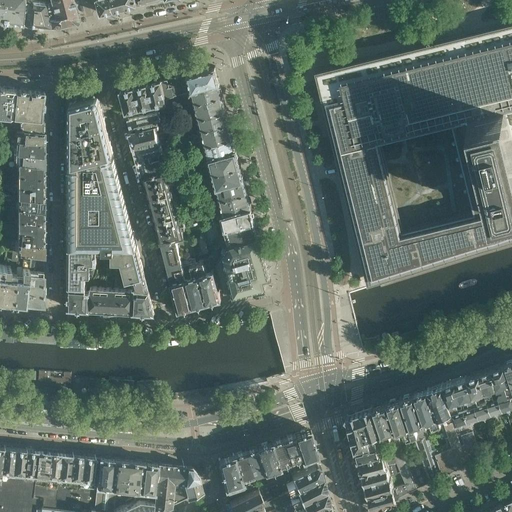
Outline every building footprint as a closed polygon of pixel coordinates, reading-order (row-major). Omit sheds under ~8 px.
[(26,0),(0,0),(0,18),(1,19),(8,20),(8,19),(9,20),(23,21),(24,21),(26,0)] [(26,0),(24,21),(50,24),(48,16),(47,10),(45,3),(44,0),(26,0)] [(75,9),(74,2),(73,0),(51,0),(51,1),(45,3),(47,10),(53,8),(54,12),(55,14),(75,9)] [(113,10),(111,0),(97,0),(101,13),(113,10)] [(125,7),(123,0),(111,0),(113,10),(125,7)] [(78,17),(78,16),(76,9),(75,9),(55,14),(54,12),(52,13),(52,15),(48,16),(50,24),(56,24),(69,21),(76,19),(77,19),(77,18),(78,17)] [(315,69),(332,141),(337,161),(349,210),(368,283),(374,281),(511,238),(511,20),(439,38),(315,69)] [(191,90),(219,82),(220,82),(218,76),(216,67),(215,66),(214,66),(207,68),(205,68),(205,69),(198,70),(196,71),(189,73),(189,72),(187,73),(186,73),(179,75),(178,75),(170,77),(169,77),(168,78),(163,79),(121,89),(126,111),(132,130),(160,123),(172,119),(166,96),(171,95),(182,92),(191,90)] [(222,93),(219,82),(191,90),(194,101),(222,93)] [(0,118),(11,120),(13,99),(14,87),(0,85),(0,118)] [(41,116),(42,106),(43,106),(44,101),(43,100),(44,90),(14,87),(13,99),(11,120),(11,126),(23,127),(44,129),(44,116),(41,116)] [(185,103),(182,92),(171,95),(174,106),(185,103)] [(222,93),(194,101),(198,117),(226,109),(222,93)] [(113,152),(100,100),(94,96),(70,102),(70,164),(71,163),(113,152)] [(229,121),(226,109),(198,117),(201,128),(229,121)] [(234,136),(229,120),(229,121),(201,128),(196,129),(198,135),(203,134),(205,144),(233,137),(234,136)] [(160,125),(160,123),(132,130),(136,145),(138,155),(140,163),(143,173),(165,167),(169,166),(166,155),(164,155),(160,139),(159,139),(156,126),(160,125)] [(44,140),(44,129),(23,127),(23,132),(16,131),(15,137),(18,137),(44,140)] [(44,152),(44,140),(18,137),(17,150),(18,150),(44,152)] [(236,148),(233,137),(205,144),(208,155),(236,148)] [(240,164),(238,155),(239,154),(238,153),(237,149),(237,148),(236,148),(208,155),(212,171),(240,164)] [(44,163),(44,152),(18,150),(18,161),(43,163),(44,163)] [(133,229),(122,186),(121,186),(121,184),(116,184),(116,171),(117,171),(117,169),(117,168),(116,162),(114,162),(110,162),(110,156),(113,156),(113,152),(71,163),(71,171),(70,171),(69,245),(71,245),(104,245),(104,248),(115,248),(115,245),(135,245),(136,245),(136,244),(135,244),(131,245),(131,231),(133,231),(133,229)] [(43,175),(43,163),(18,161),(18,172),(43,175)] [(245,178),(243,173),(244,173),(243,172),(240,164),(212,171),(216,186),(238,181),(244,179),(245,179),(245,178)] [(171,189),(165,167),(143,173),(149,195),(171,189)] [(44,175),(43,175),(18,172),(18,184),(43,186),(44,186),(44,175)] [(247,189),(244,179),(238,181),(216,186),(219,198),(247,190),(247,189)] [(43,197),(43,186),(18,184),(18,194),(43,197)] [(177,212),(171,189),(149,195),(155,218),(177,212)] [(248,190),(247,190),(219,198),(220,201),(210,203),(212,210),(222,208),(223,214),(251,206),(252,206),(248,190)] [(44,197),(43,197),(18,194),(18,217),(43,220),(43,209),(44,197)] [(254,217),(251,206),(223,214),(226,225),(254,217)] [(183,235),(177,212),(155,218),(161,241),(183,235)] [(43,231),(43,220),(18,217),(18,228),(43,231)] [(259,233),(255,217),(254,217),(226,225),(231,241),(259,233)] [(43,242),(43,231),(18,228),(18,240),(43,242)] [(270,275),(266,260),(262,245),(262,244),(261,244),(259,234),(259,233),(231,241),(217,263),(224,291),(225,292),(226,292),(225,292),(226,292),(233,290),(234,293),(234,294),(235,294),(235,293),(239,292),(239,293),(240,292),(260,287),(261,287),(265,286),(266,285),(266,284),(264,279),(264,277),(269,276),(270,276),(270,275)] [(192,305),(182,266),(176,238),(161,242),(171,280),(173,289),(176,300),(178,309),(180,309),(192,305)] [(43,242),(18,240),(17,251),(31,252),(43,254),(43,242)] [(89,286),(89,267),(91,267),(91,257),(97,257),(97,251),(110,251),(110,257),(121,257),(127,279),(133,277),(145,274),(137,245),(136,245),(135,245),(115,245),(115,248),(104,248),(104,245),(71,245),(69,245),(69,285),(79,285),(89,286)] [(43,302),(43,275),(43,272),(43,271),(43,255),(43,254),(44,254),(43,254),(31,252),(29,268),(26,302),(41,304),(43,302)] [(221,298),(214,269),(206,271),(204,261),(202,262),(199,252),(195,254),(197,263),(208,301),(220,298),(221,298)] [(208,301),(197,263),(182,266),(192,305),(208,301)] [(13,301),(16,276),(9,275),(10,266),(4,265),(1,300),(13,301)] [(26,302),(29,268),(23,267),(22,277),(16,276),(13,301),(26,302)] [(149,290),(145,274),(133,277),(136,289),(143,289),(149,290)] [(79,307),(79,285),(69,285),(69,293),(69,301),(69,307),(79,307)] [(90,308),(90,286),(89,286),(79,285),(79,307),(90,308)] [(100,308),(102,287),(90,286),(90,308),(100,308)] [(112,309),(113,287),(102,287),(100,308),(107,309),(112,309)] [(123,310),(124,288),(113,287),(112,309),(117,309),(123,310)] [(134,310),(134,289),(124,288),(123,310),(134,310)] [(144,311),(143,289),(136,289),(134,289),(134,310),(134,311),(144,311)] [(153,306),(150,295),(149,290),(143,289),(144,311),(155,312),(153,306)] [(0,340),(13,342),(14,332),(0,330),(0,340)] [(18,341),(57,345),(58,334),(19,330),(18,341)] [(61,346),(99,349),(100,335),(62,332),(61,346)] [(109,338),(108,339),(107,340),(109,342),(110,343),(111,344),(112,345),(114,345),(116,346),(117,346),(152,349),(154,349),(155,348),(156,348),(157,346),(157,345),(157,344),(157,343),(156,341),(156,340),(154,340),(153,339),(118,336),(116,336),(115,336),(113,337),(112,337),(110,338),(109,338)] [(396,339),(383,343),(385,350),(398,347),(396,339)] [(511,385),(504,362),(504,361),(503,362),(500,363),(499,363),(495,365),(490,366),(497,385),(502,383),(505,390),(499,392),(503,405),(511,401),(511,385)] [(503,405),(499,392),(493,394),(491,387),(497,385),(490,366),(490,367),(490,366),(486,368),(485,368),(481,369),(481,370),(480,370),(493,408),(503,405)] [(34,371),(6,370),(5,379),(34,380),(34,371)] [(71,372),(38,370),(38,381),(71,383),(71,372)] [(471,373),(466,374),(480,412),(493,408),(480,370),(476,371),(471,373)] [(480,412),(466,374),(466,375),(466,374),(462,376),(461,376),(457,377),(457,378),(456,378),(462,396),(465,403),(469,416),(471,415),(480,412)] [(80,378),(75,379),(75,382),(79,384),(104,386),(105,380),(80,378)] [(108,378),(108,388),(134,389),(134,380),(108,378)] [(459,405),(457,398),(462,396),(456,378),(452,379),(446,381),(444,382),(443,382),(449,401),(455,412),(454,414),(455,418),(456,420),(469,416),(465,403),(459,405)] [(162,379),(136,380),(137,391),(163,389),(162,379)] [(455,412),(449,401),(443,382),(441,383),(439,384),(433,386),(429,387),(428,387),(428,388),(440,423),(455,418),(454,414),(455,412)] [(440,423),(428,388),(424,389),(418,390),(418,391),(414,392),(423,418),(429,416),(432,426),(440,423)] [(423,418),(414,392),(413,392),(402,396),(401,396),(400,396),(413,432),(423,464),(430,482),(443,475),(433,446),(423,418)] [(413,432),(400,396),(400,397),(396,398),(391,399),(392,400),(388,401),(387,401),(398,434),(406,431),(408,434),(413,432)] [(410,468),(398,434),(387,401),(386,401),(382,403),(377,404),(378,404),(374,406),(374,405),(373,406),(384,439),(387,438),(391,448),(393,453),(405,484),(409,492),(417,488),(410,468)] [(384,439),(373,406),(371,406),(372,406),(364,409),(364,408),(363,409),(356,411),(355,412),(348,414),(347,414),(347,416),(347,415),(349,422),(349,423),(351,430),(351,431),(353,438),(353,439),(354,439),(355,446),(355,447),(376,441),(384,439)] [(469,416),(471,422),(476,420),(481,418),(482,418),(480,412),(471,415),(469,416)] [(471,422),(469,416),(456,420),(471,462),(481,457),(482,456),(471,422)] [(471,462),(456,420),(455,418),(440,423),(447,441),(433,446),(443,475),(471,462)] [(317,453),(310,430),(310,427),(307,428),(306,428),(306,429),(300,431),(300,430),(294,432),(294,433),(302,456),(302,458),(317,453)] [(302,456),(294,433),(283,436),(290,460),(302,456)] [(290,460),(283,436),(271,440),(279,463),(290,460)] [(279,463),(271,440),(267,441),(267,442),(257,445),(256,445),(264,468),(265,470),(280,465),(279,463)] [(379,452),(376,441),(355,447),(358,458),(379,452)] [(152,511),(158,461),(99,455),(4,445),(0,478),(0,477),(0,511),(152,511)] [(264,468),(256,445),(245,449),(253,472),(264,468)] [(388,464),(385,455),(393,453),(391,448),(379,452),(358,458),(362,471),(388,464)] [(258,484),(253,472),(245,449),(233,453),(246,489),(258,484)] [(246,489),(233,453),(227,455),(220,458),(220,457),(219,458),(219,457),(218,458),(218,459),(219,459),(225,483),(224,483),(225,485),(228,498),(246,489)] [(155,511),(171,505),(172,500),(176,500),(177,484),(179,484),(180,481),(183,481),(184,486),(178,490),(181,497),(187,494),(187,497),(202,490),(198,473),(192,465),(158,461),(152,511),(155,511)] [(286,490),(322,473),(320,464),(319,463),(315,461),(280,477),(286,490)] [(391,476),(388,464),(362,471),(363,473),(365,483),(391,476)] [(430,482),(423,464),(410,468),(417,488),(430,482)] [(304,511),(329,500),(328,499),(322,475),(322,473),(286,490),(274,496),(273,496),(272,495),(235,511),(304,511)] [(394,487),(391,476),(365,483),(368,494),(394,487)] [(286,490),(280,477),(270,482),(274,496),(286,490)] [(233,511),(235,511),(272,495),(268,483),(229,501),(233,510),(233,511)] [(397,498),(409,492),(405,484),(394,487),(368,494),(372,509),(375,508),(397,498)] [(511,511),(511,498),(509,500),(509,499),(505,501),(505,502),(501,503),(505,511),(511,511)] [(331,511),(329,500),(304,511),(331,511)] [(505,511),(501,503),(498,505),(494,506),(494,507),(491,508),(492,511),(505,511)]
